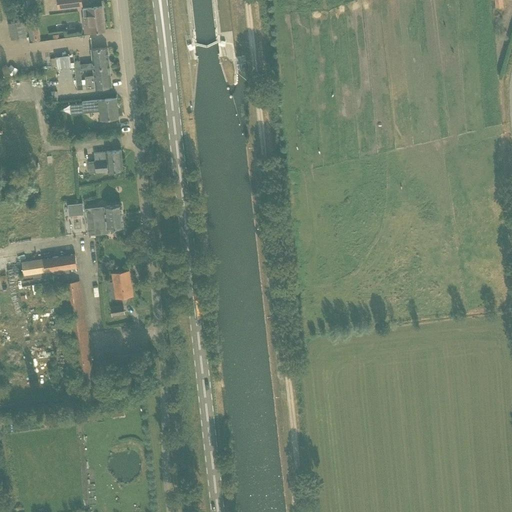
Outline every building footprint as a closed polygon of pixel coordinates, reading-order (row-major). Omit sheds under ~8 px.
[(57,0),(58,9),(75,7),(74,0),(57,0)] [(84,32),(95,31),(105,30),(102,6),(82,8),(83,16),(89,15),(89,19),(82,20),(84,32)] [(23,20),(8,23),(11,39),(27,36),(23,20)] [(28,28),(31,41),(40,39),(38,26),(28,28)] [(80,70),(93,69),(109,67),(107,47),(91,49),(93,62),(80,64),(79,60),(74,61),(74,62),(75,71),(80,70)] [(69,54),(55,56),(57,68),(71,66),(69,54)] [(13,75),(17,70),(11,65),(7,71),(13,75)] [(109,67),(93,69),(94,75),(84,76),(85,81),(111,78),(109,67)] [(85,81),(86,87),(95,86),(96,87),(111,86),(111,78),(85,81)] [(110,117),(118,116),(116,97),(106,98),(82,101),(83,112),(100,110),(101,118),(102,118),(102,121),(110,120),(110,117)] [(123,169),(121,150),(95,152),(96,160),(88,161),(89,172),(123,169)] [(83,203),(68,204),(69,215),(84,214),(83,203)] [(85,208),(87,219),(122,215),(121,204),(85,208)] [(122,215),(87,219),(88,235),(108,232),(107,228),(123,226),(122,215)] [(77,267),(75,253),(21,262),(23,275),(46,271),(47,276),(69,272),(69,268),(77,267)] [(107,270),(110,263),(102,260),(100,268),(107,270)] [(128,271),(112,273),(113,281),(107,282),(110,299),(132,295),(128,271)] [(62,288),(77,386),(94,384),(79,281),(59,284),(59,283),(51,284),(52,289),(62,288)] [(113,315),(124,313),(123,306),(111,308),(113,315)]
